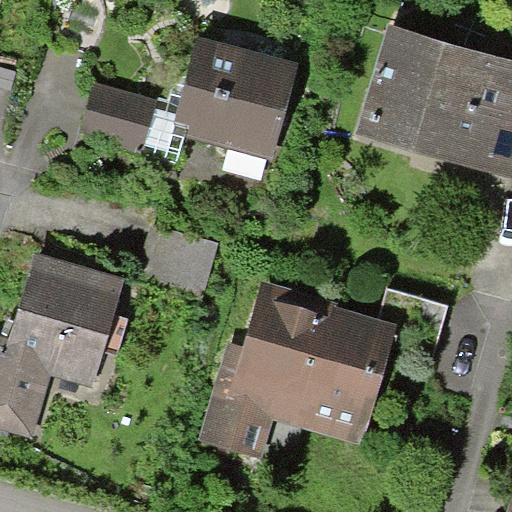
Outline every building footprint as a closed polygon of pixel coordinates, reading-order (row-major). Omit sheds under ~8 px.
[(365,124),(460,151),(486,64),(389,37),(364,123),(365,124)] [(170,130),(267,156),(290,71),(193,45),(170,130)] [(473,160),(507,170),(511,152),(511,88),(496,83),(473,160)] [(80,131),(140,148),(148,117),(89,101),(80,131)] [(213,247),(156,231),(140,288),(197,304),(213,247)] [(88,378),(114,291),(29,266),(4,351),(0,349),(0,428),(20,434),(40,364),(88,378)] [(355,423),(358,412),(377,349),(428,364),(444,308),(382,290),(371,329),(262,298),(245,356),(225,350),(200,440),(254,455),(266,412),(304,423),(306,415),(354,429),(355,423)]
